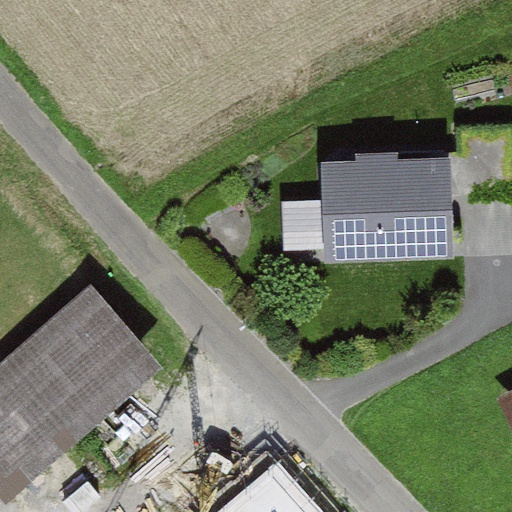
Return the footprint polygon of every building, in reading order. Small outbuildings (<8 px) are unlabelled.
[(444,158),(444,209),(511,209),(511,127),(452,127),(452,156),(444,158)] [(444,158),(310,159),(311,259),(446,258),(444,209),(444,158)] [(83,286),(0,357),(0,494),(151,364),(83,286)] [(511,391),(492,401),(511,442),(511,391)] [(312,511),(275,466),(218,511),(312,511)]
